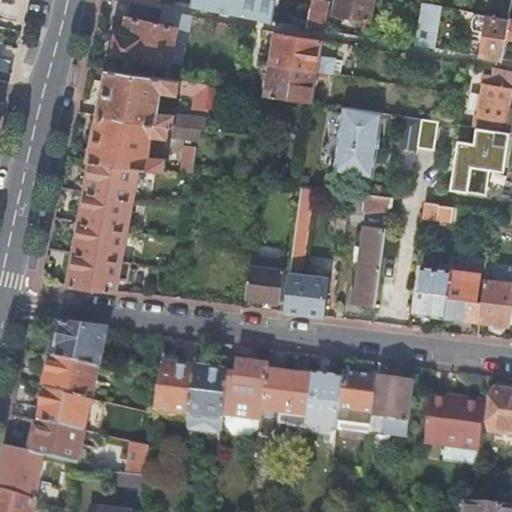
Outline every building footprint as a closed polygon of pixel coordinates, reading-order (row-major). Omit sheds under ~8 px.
[(312,0),(159,0),(162,1),(162,0),(194,0),(193,6),(272,21),(276,0),(310,0),(313,0),(312,0)] [(323,0),(312,0),(313,0),(307,28),(322,31),(328,2),(324,1),(323,0)] [(376,0),(335,0),(333,16),(371,24),(376,0)] [(511,0),(488,0),(485,17),(510,22),(511,6),(511,0)] [(189,34),(193,17),(131,5),(128,19),(127,19),(123,38),(116,36),(112,54),(168,66),(169,64),(176,31),(189,34)] [(423,5),(416,47),(434,49),(441,9),(423,5)] [(482,58),(503,61),(506,44),(510,22),(485,17),(477,16),(474,20),(472,28),(474,33),(480,34),(486,35),(485,42),(482,58)] [(182,67),(189,34),(176,31),(169,64),(182,67)] [(278,35),(272,66),(315,73),(333,76),(335,61),(319,58),(322,41),(278,35)] [(315,73),(272,66),(267,97),(304,103),(310,105),(315,73)] [(485,81),(484,81),(483,86),(475,128),(476,128),(510,134),(511,134),(511,73),(496,70),(495,79),(485,77),(485,81)] [(196,86),(108,73),(102,106),(100,117),(201,131),(205,131),(207,121),(160,114),(162,97),(161,97),(162,92),(194,97),(196,86)] [(196,86),(194,97),(192,111),(206,113),(209,88),(196,86)] [(372,180),(381,116),(344,109),(334,173),(372,180)] [(201,131),(100,117),(97,126),(90,162),(138,168),(165,171),(167,160),(150,158),(154,136),(200,142),(201,131)] [(416,150),(420,121),(403,118),(398,150),(415,153),(416,150)] [(438,124),(420,121),(416,150),(433,153),(438,124)] [(510,134),(476,128),(473,144),(457,141),(448,190),(484,197),(489,172),(503,174),(510,134)] [(184,147),(181,173),(192,175),(196,149),(184,147)] [(84,195),(132,202),(138,168),(90,162),(84,195)] [(300,189),(290,270),(302,272),(310,209),(315,210),(318,191),(300,189)] [(364,196),(351,194),(348,213),(362,215),(364,196)] [(84,195),(79,225),(126,232),(132,202),(84,195)] [(387,199),(364,196),(362,215),(388,218),(388,210),(390,199),(387,199)] [(438,205),(424,203),(422,219),(452,222),(453,209),(438,207),(438,205)] [(79,225),(73,256),(121,263),(126,232),(79,225)] [(377,306),(386,232),(364,230),(356,291),(354,291),(353,303),(377,306)] [(73,256),(68,287),(116,293),(118,280),(129,282),(131,264),(121,263),(73,256)] [(281,262),(251,258),(246,300),(281,305),(285,271),(280,270),(281,262)] [(411,314),(445,318),(451,271),(416,267),(411,314)] [(451,271),(445,318),(479,322),(484,282),(479,281),(481,271),(452,267),(451,271)] [(329,279),(289,274),(284,314),(322,318),(324,319),(329,279)] [(511,302),(511,285),(484,282),(479,322),(509,325),(511,302)] [(53,359),(99,369),(107,332),(60,327),(53,359)] [(164,358),(163,367),(177,369),(178,360),(164,358)] [(45,392),(92,402),(99,369),(53,359),(45,392)] [(196,362),(194,371),(209,373),(210,364),(196,362)] [(262,420),(268,372),(269,367),(236,363),(233,384),(226,383),(222,416),(227,416),(258,420),(262,420)] [(177,369),(163,367),(160,383),(156,411),(189,416),(194,371),(177,369)] [(222,416),(226,383),(227,375),(209,373),(194,371),(189,416),(189,417),(187,431),(186,433),(219,438),(220,435),(222,420),(222,418),(222,416)] [(287,429),(306,431),(306,429),(312,377),(268,372),(262,420),(260,438),(278,440),(280,426),(287,427),(287,429)] [(344,373),(343,378),(339,411),(337,425),(372,428),(373,419),(374,408),(378,378),(344,373)] [(312,377),(306,429),(336,433),(337,425),(339,411),(343,378),(313,375),(312,377)] [(374,408),(373,419),(408,423),(414,382),(378,378),(374,408)] [(38,423),(85,434),(92,402),(45,392),(38,423)] [(511,435),(511,394),(496,393),(491,433),(511,435)] [(479,450),(485,404),(460,400),(460,403),(430,398),(424,443),(444,446),(479,450)] [(258,420),(227,416),(226,426),(232,435),(249,437),(257,430),(258,420)] [(371,432),(407,436),(408,423),(373,419),(372,428),(371,432)] [(47,459),(77,466),(85,434),(38,423),(31,455),(47,459)] [(150,448),(133,444),(128,471),(146,475),(150,448)] [(461,467),(476,469),(479,450),(444,446),(442,446),(441,450),(444,451),(442,461),(462,463),(461,467)] [(0,491),(36,501),(47,459),(31,455),(4,449),(1,464),(0,469),(0,491)] [(122,486),(145,488),(147,478),(123,476),(122,486)] [(34,511),(37,501),(36,501),(0,491),(0,511),(34,511)]
